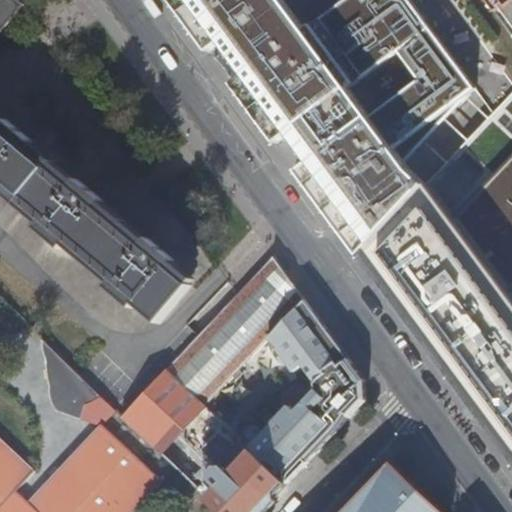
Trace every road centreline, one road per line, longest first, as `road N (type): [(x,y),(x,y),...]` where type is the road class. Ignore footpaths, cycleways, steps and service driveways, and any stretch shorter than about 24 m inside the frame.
road 1 (secondary): [(413,393),(195,86)]
road 2 (residential): [(413,393),(306,511)]
road 3 (secondary): [(503,511),(413,393)]
road 4 (residential): [(195,86),(311,0)]
